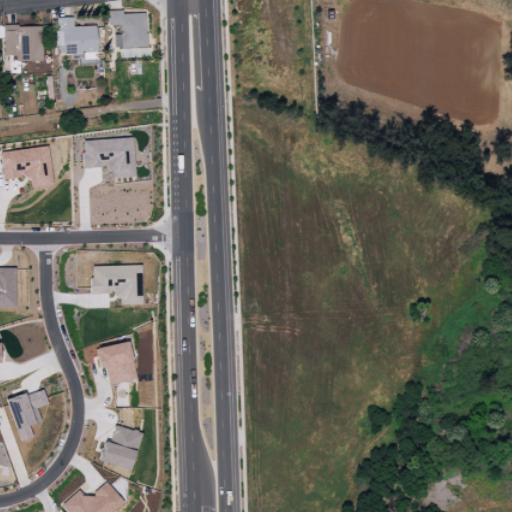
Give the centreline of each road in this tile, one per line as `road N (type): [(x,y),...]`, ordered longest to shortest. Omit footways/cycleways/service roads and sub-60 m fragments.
road 1 (residential): [(184,241),(0,244),(21,502),(50,483),(74,442),(74,390),(47,328),(44,244)]
road 2 (secondary): [(226,511),(205,0)]
road 3 (secondary): [(177,0),(192,507)]
